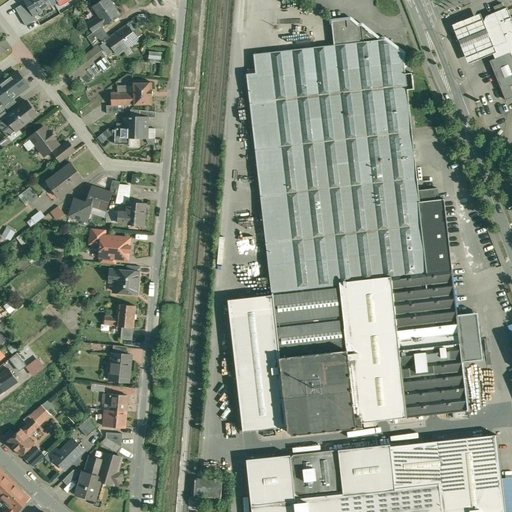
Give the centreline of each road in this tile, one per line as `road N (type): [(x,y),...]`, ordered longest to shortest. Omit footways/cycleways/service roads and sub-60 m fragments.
road 1 (residential): [(135,511),(165,169)]
road 2 (secondary): [(418,14),(509,248)]
road 3 (residential): [(165,169),(108,164),(25,53)]
road 4 (residential): [(165,169),(181,0)]
